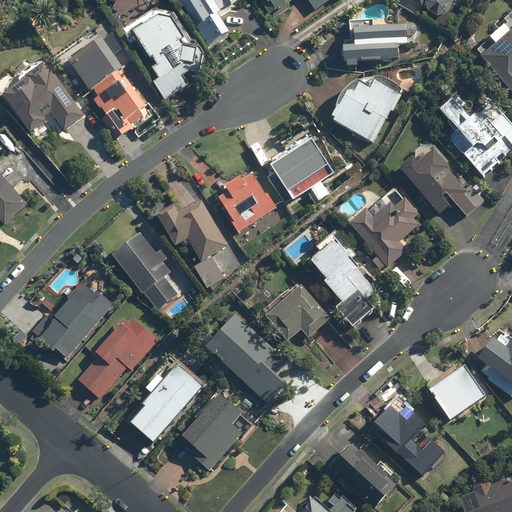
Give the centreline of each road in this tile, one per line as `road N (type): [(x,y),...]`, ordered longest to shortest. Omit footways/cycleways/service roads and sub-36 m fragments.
road 1 (residential): [(0,295),(87,207),(287,71)]
road 2 (residential): [(234,511),(349,385),(471,278)]
